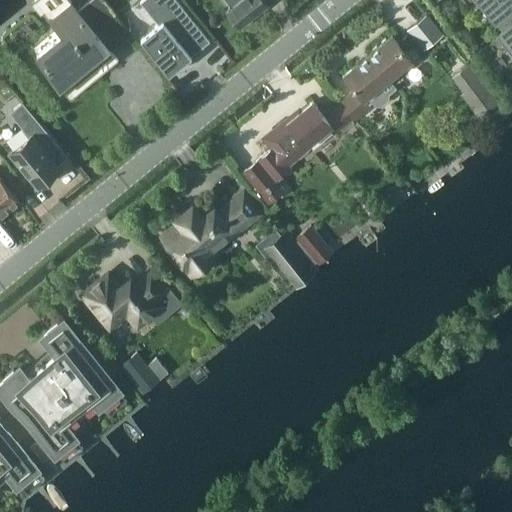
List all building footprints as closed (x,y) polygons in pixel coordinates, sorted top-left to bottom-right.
[(68,0),(35,0),(34,1),(65,38),(58,44),(54,40),(37,54),(65,88),(110,51),(94,31),(112,16),(99,0),(89,0),(77,10),(68,0)] [(144,0),(162,22),(140,40),(147,48),(144,50),(152,60),(155,58),(167,74),(171,71),(173,73),(182,66),(180,64),(189,57),(189,56),(208,41),(175,0),(144,0)] [(226,0),(231,6),(225,11),(238,28),(266,6),(260,0),(226,0)] [(511,0),(464,0),(473,10),(483,2),(503,27),(499,30),(504,36),(492,45),(509,67),(511,66),(509,64),(511,61),(511,0)] [(444,33),(427,14),(408,30),(424,50),(444,33)] [(355,89),(339,102),(347,112),(355,122),(372,107),(364,98),(379,85),(380,87),(389,80),(387,78),(395,72),(396,74),(414,59),(407,50),(405,52),(393,36),(370,55),(344,76),(355,89)] [(476,106),(493,94),(481,78),(464,90),(476,106)] [(511,122),(511,119),(493,94),(476,106),(497,134),(511,122)] [(21,102),(9,112),(29,136),(9,152),(10,152),(37,184),(36,184),(37,185),(39,183),(41,185),(50,177),(48,176),(58,168),(57,167),(50,159),(61,150),(21,102)] [(257,159),(241,172),(258,193),(266,203),(276,195),(283,190),(274,180),(291,166),(288,163),(309,147),(307,145),(331,125),(339,135),(349,126),(355,122),(347,112),(339,102),(323,115),(312,102),(298,114),(296,112),(263,139),(270,148),(257,159)] [(0,214),(17,200),(0,178),(0,214)] [(180,223),(161,237),(191,275),(214,257),(209,251),(236,230),(237,231),(260,213),(243,192),(216,213),(213,209),(201,219),(191,206),(176,218),(180,223)] [(295,237),(318,264),(333,251),(310,224),(295,237)] [(317,269),(286,231),(264,249),(295,287),(317,269)] [(108,326),(125,313),(135,325),(161,305),(156,298),(160,294),(162,296),(166,293),(150,272),(134,285),(129,279),(118,287),(107,274),(82,294),(108,326)] [(62,320),(58,324),(56,322),(46,330),(47,332),(42,336),(52,347),(48,350),(52,356),(36,369),(32,363),(21,372),(18,367),(13,371),(12,369),(1,377),(3,379),(0,381),(0,385),(16,406),(7,413),(20,430),(30,422),(48,445),(67,429),(57,416),(87,392),(98,405),(117,389),(62,320)] [(147,364),(151,368),(159,378),(168,371),(156,357),(147,364)] [(20,430),(7,413),(0,418),(0,473),(5,470),(9,476),(29,460),(11,437),(20,430)] [(40,450),(28,436),(24,439),(36,453),(40,450)]
